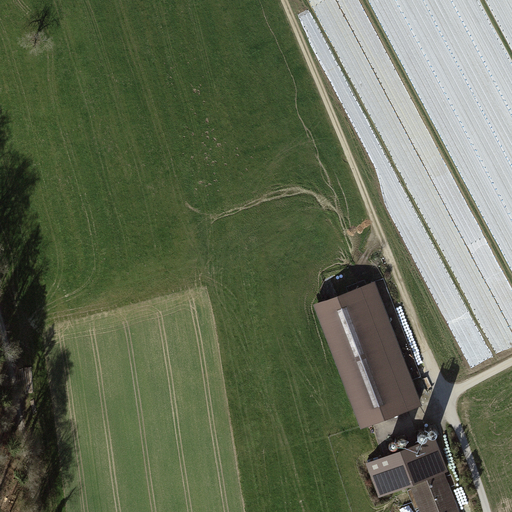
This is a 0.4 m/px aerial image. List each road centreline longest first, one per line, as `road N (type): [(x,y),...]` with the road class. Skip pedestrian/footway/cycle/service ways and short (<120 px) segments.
road 1 (track): [(446,396),(284,0)]
road 2 (track): [(487,511),(446,396),(511,361)]
road 3 (track): [(0,324),(36,511)]
